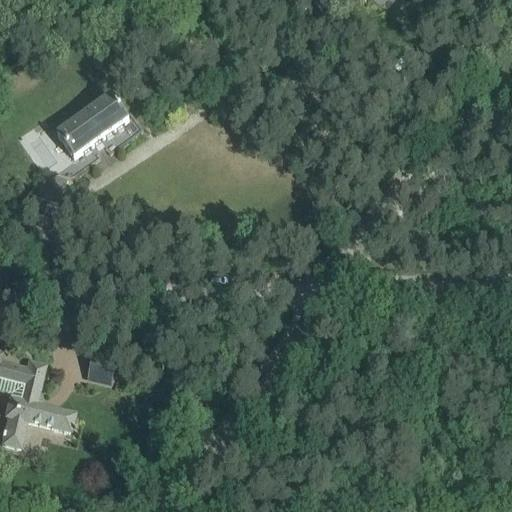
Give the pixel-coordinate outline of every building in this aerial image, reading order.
[(330,0),(320,0),(312,10),(324,20),(337,5),(330,0)] [(495,3),(492,6),(498,11),(501,7),(495,3)] [(315,20),(304,32),(319,44),(330,31),(315,20)] [(131,115),(126,118),(113,100),(87,118),(84,115),(77,120),(79,124),(50,144),(41,173),(42,173),(34,197),(60,205),(68,182),(72,183),(73,181),(109,155),(110,157),(144,133),(131,115)] [(0,382),(24,388),(20,405),(10,403),(6,421),(8,421),(1,448),(20,452),(27,426),(70,436),(74,419),(35,409),(45,370),(29,366),(28,373),(0,366),(0,360),(0,359),(0,382)]
